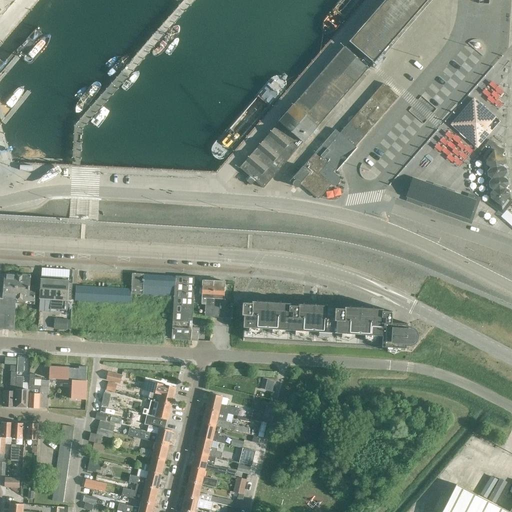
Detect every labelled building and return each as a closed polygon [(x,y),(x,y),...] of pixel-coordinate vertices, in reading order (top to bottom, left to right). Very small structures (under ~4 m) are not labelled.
[(371,66),(428,0),(385,0),(239,168),(249,177),(246,181),(251,186),(254,181),(263,188),(366,68),(368,70),(371,66)] [(332,173),(335,170),(398,97),(383,84),(339,134),(335,130),(302,168),(290,182),(293,185),(294,186),(296,187),(298,187),(299,186),(300,184),(299,183),(305,189),(317,198),(318,199),(319,198),(330,185),(333,186),(335,186),(337,185),(339,183),(339,181),(339,179),(337,177),(332,173)] [(470,142),(477,148),(492,131),(487,127),(495,118),(475,100),(466,110),(469,113),(457,127),(472,140),(470,142)] [(504,158),(490,147),(486,144),(480,151),(488,157),(485,161),(486,165),(490,168),(487,172),(488,176),(491,179),(488,183),(489,188),(493,190),(490,194),(491,199),(501,207),(510,196),(504,158)] [(468,220),(475,201),(413,178),(406,197),(468,220)] [(39,299),(38,311),(50,312),(50,310),(67,311),(67,301),(71,301),(72,284),(69,283),(69,279),(64,278),(65,270),(41,269),(41,277),(41,280),(40,293),(39,299)] [(16,299),(17,275),(0,274),(0,298),(15,299),(16,299)] [(192,329),(192,315),(192,312),(193,307),(193,304),(194,277),(175,276),(175,277),(144,275),(144,274),(132,274),(131,289),(131,294),(174,297),(171,340),(190,341),(190,340),(191,340),(192,329)] [(17,275),(16,299),(34,300),(34,293),(29,293),(30,276),(17,275)] [(192,312),(192,315),(211,317),(213,281),(203,281),(201,297),(201,304),(193,304),(193,307),(192,312)] [(225,282),(213,281),(211,317),(232,318),(233,306),(219,305),(219,303),(218,303),(219,299),(224,299),(225,282)] [(131,294),(131,289),(75,286),(75,300),(130,304),(131,294)] [(15,299),(0,298),(0,329),(14,331),(15,299)] [(244,316),(242,339),(269,340),(272,303),(252,302),(252,304),(238,303),(237,315),(244,316)] [(316,343),(318,306),(298,304),(298,306),(290,306),(290,304),(272,303),(269,340),(316,343)] [(361,345),(364,308),(344,307),(344,309),(337,309),(337,307),(318,306),(316,343),(361,345)] [(364,308),(361,345),(405,348),(406,345),(408,345),(411,345),(414,344),(416,341),(417,339),(418,337),(418,335),(418,333),(417,332),(416,331),(416,330),(414,328),(413,327),(411,327),(409,326),(407,326),(407,323),(391,322),(392,311),(382,311),(383,309),(364,308)] [(55,319),(55,330),(66,330),(67,320),(55,319)] [(50,367),(49,379),(50,379),(49,387),(59,387),(60,380),(68,380),(72,380),(71,399),(86,400),(87,381),(86,381),(86,367),(85,367),(79,367),(79,366),(79,369),(69,368),(64,368),(58,367),(50,367)] [(3,391),(2,407),(14,407),(16,377),(16,372),(11,372),(10,392),(3,391)] [(119,383),(121,375),(108,372),(106,380),(119,383)] [(29,390),(28,408),(39,409),(39,408),(39,407),(41,380),(41,378),(35,377),(35,374),(29,374),(29,390)] [(16,377),(14,407),(28,408),(29,390),(22,390),(23,377),(16,377)] [(41,380),(39,407),(47,408),(49,381),(41,380)] [(148,382),(146,390),(150,391),(147,399),(150,400),(158,402),(171,406),(175,388),(162,385),(148,382)] [(209,393),(206,408),(218,412),(227,414),(237,416),(239,409),(226,406),(228,398),(222,397),(209,393)] [(143,409),(142,414),(146,415),(166,420),(168,420),(171,406),(158,402),(150,400),(148,410),(143,409)] [(206,408),(202,423),(215,426),(245,434),(246,428),(235,425),(230,424),(230,423),(225,422),(227,414),(218,412),(206,408)] [(262,421),(263,413),(253,411),(251,418),(262,421)] [(172,431),(164,429),(166,420),(146,415),(144,424),(144,425),(149,426),(147,432),(129,428),(127,436),(130,437),(155,443),(168,446),(172,431)] [(261,422),(257,437),(263,438),(266,424),(261,422)] [(11,438),(12,423),(1,423),(0,438),(0,440),(0,453),(4,454),(5,438),(11,438)] [(12,423),(11,438),(10,461),(18,462),(19,446),(15,446),(16,439),(22,439),(23,424),(12,423)] [(97,429),(112,432),(114,426),(99,423),(97,429)] [(202,423),(199,438),(218,442),(224,444),(225,439),(218,437),(219,434),(213,433),(215,426),(202,423)] [(38,425),(27,424),(26,439),(32,439),(31,453),(34,453),(34,456),(36,456),(38,425)] [(111,438),(112,432),(97,429),(96,435),(97,435),(111,438)] [(90,433),(88,441),(94,443),(96,443),(97,435),(96,435),(90,433)] [(199,438),(195,452),(208,455),(216,457),(220,459),(220,458),(222,452),(216,451),(218,442),(199,438)] [(232,439),(230,445),(242,448),(243,442),(232,439)] [(94,443),(92,449),(102,451),(104,445),(96,443),(94,443)] [(140,448),(139,454),(151,457),(165,460),(168,446),(155,443),(153,451),(140,448)] [(243,448),(240,461),(252,464),(255,451),(243,448)] [(195,452),(192,467),(204,470),(235,477),(236,471),(218,467),(213,466),(214,463),(216,457),(208,455),(195,452)] [(137,463),(135,469),(138,469),(144,471),(148,472),(161,475),(165,460),(151,457),(149,466),(144,465),(137,463)] [(90,465),(88,473),(96,475),(97,473),(100,473),(102,467),(103,461),(91,459),(90,465)] [(250,468),(238,465),(237,471),(249,474),(250,468)] [(192,467),(188,482),(201,485),(215,488),(217,480),(203,477),(204,470),(192,467)] [(130,475),(128,482),(136,484),(137,485),(144,486),(158,489),(161,475),(148,472),(144,471),(138,469),(136,477),(130,475)] [(4,478),(4,488),(19,488),(19,478),(4,478)] [(243,495),(246,480),(236,478),(233,492),(243,495)] [(84,487),(104,492),(106,485),(85,481),(84,487)] [(188,482),(185,496),(197,499),(205,501),(231,507),(232,501),(218,498),(217,498),(211,497),(211,496),(199,493),(201,485),(188,482)] [(123,488),(121,496),(141,501),(154,504),(158,489),(144,486),(137,485),(136,484),(134,491),(123,488)] [(511,511),(511,506),(509,511),(456,485),(441,511),(511,511)] [(82,502),(95,505),(97,498),(84,495),(82,502)] [(185,496),(181,510),(187,511),(210,511),(211,510),(203,508),(205,501),(197,499),(185,496)] [(118,503),(117,510),(124,511),(152,511),(154,504),(141,501),(139,508),(118,503)] [(9,511),(25,511),(22,511),(23,504),(10,503),(9,511)] [(85,503),(83,509),(91,511),(93,505),(85,503)]
